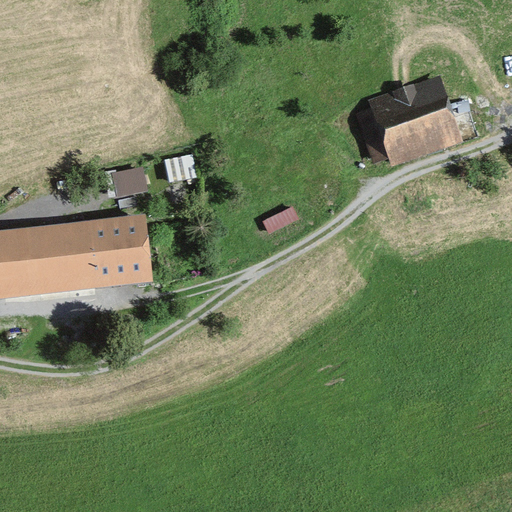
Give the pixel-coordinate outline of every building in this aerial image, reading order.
[(511,51),(475,63),(483,90),(511,81),(511,51)] [(463,137),(440,71),(367,96),(370,104),(354,110),(371,159),(388,153),(392,163),(463,137)] [(511,122),(511,107),(482,118),(487,132),(511,122)] [(194,153),(166,159),(171,182),(199,176),(194,153)] [(148,189),(144,166),(115,172),(119,195),(148,189)] [(265,219),(272,235),(303,220),(296,205),(265,219)] [(0,297),(156,280),(148,212),(0,229),(0,297)] [(156,243),(169,242),(167,229),(155,231),(156,243)]
